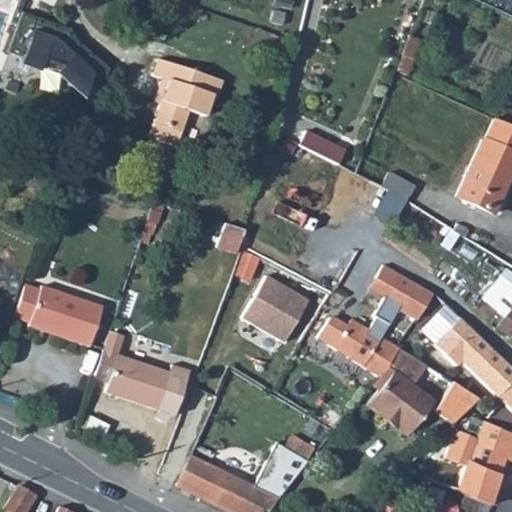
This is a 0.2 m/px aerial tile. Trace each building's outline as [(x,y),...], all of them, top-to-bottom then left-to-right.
[(23,13),(9,51),(23,57),(21,60),(40,67),(59,70),(83,94),(88,81),(103,87),(109,67),(77,39),(71,30),(23,13)] [(158,77),(155,89),(162,92),(157,103),(145,135),(173,144),(186,111),(202,118),(210,97),(214,97),(220,81),(155,59),(150,74),(158,77)] [(155,89),(150,101),(157,103),(162,92),(155,89)] [(511,127),(492,118),(483,136),(480,135),(452,195),(491,215),(511,173),(511,127)] [(304,130),(296,144),(324,158),(336,164),(343,150),(304,130)] [(361,157),(352,173),(364,179),(378,187),(387,171),(361,157)] [(392,160),(387,171),(413,185),(419,174),(392,160)] [(387,171),(378,187),(405,201),(413,185),(387,171)] [(49,207),(42,225),(60,232),(67,214),(49,207)] [(243,227),(223,220),(213,246),(233,254),(243,227)] [(381,301),(414,321),(432,292),(364,254),(358,265),(376,276),(368,289),(382,297),(381,301)] [(483,314),(498,326),(511,306),(511,273),(492,260),(471,289),(480,296),(475,303),(485,311),(483,314)] [(308,301),(269,278),(243,320),(282,344),(308,301)] [(22,283),(11,316),(26,322),(25,326),(85,346),(99,305),(39,284),(38,288),(22,283)] [(511,306),(498,326),(496,328),(511,337),(511,335),(511,306)] [(315,337),(379,378),(399,346),(350,318),(347,324),(329,315),(315,337)] [(511,371),(460,317),(433,344),(455,365),(460,360),(511,413),(511,371)] [(108,331),(91,378),(104,384),(102,391),(170,416),(186,370),(169,364),(166,372),(117,355),(123,337),(108,331)] [(206,344),(201,359),(209,363),(212,355),(217,358),(220,350),(206,344)] [(407,352),(395,367),(413,382),(424,366),(407,352)] [(413,382),(395,367),(364,406),(406,437),(435,399),(413,382)] [(453,383),(433,412),(450,424),(479,399),(453,383)] [(447,446),(443,458),(463,465),(453,491),(466,496),(489,505),(500,474),(505,461),(511,463),(511,433),(473,418),(467,421),(463,432),(460,431),(451,436),(447,446)] [(190,454),(174,487),(224,511),(264,511),(308,461),(277,442),(253,484),(190,454)] [(18,485),(0,511),(28,511),(37,497),(18,485)] [(466,496),(461,506),(475,511),(486,511),(489,505),(466,496)]
